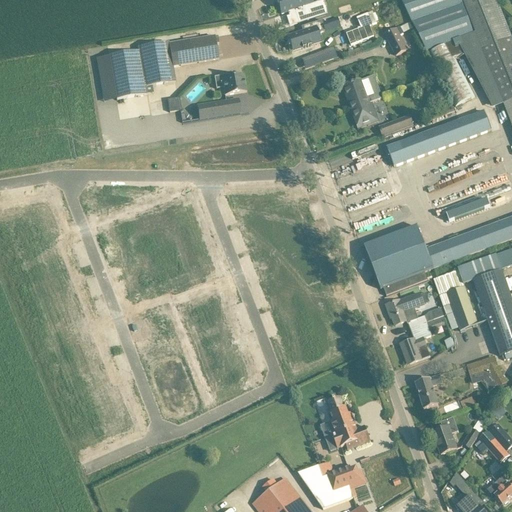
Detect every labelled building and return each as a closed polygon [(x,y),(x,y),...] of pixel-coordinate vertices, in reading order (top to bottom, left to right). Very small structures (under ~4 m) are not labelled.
[(277,0),(282,15),(285,14),(294,11),(298,23),(325,15),(321,3),(306,8),(303,0),(277,0)] [(417,228),(364,248),(381,291),(384,290),(387,297),(428,282),(425,273),(423,270),(427,268),(429,272),(511,240),(511,40),(496,0),(401,0),(410,17),(453,109),(475,99),(456,60),(464,55),(482,89),(495,83),(501,97),(504,106),(511,127),(511,219),(426,252),(417,228)] [(295,45),(288,49),(291,57),(329,44),(327,39),(340,36),(335,22),(292,38),(295,45)] [(400,29),(398,30),(398,29),(385,36),(396,58),(408,51),(401,36),(403,35),(400,29)] [(215,38),(205,39),(169,45),(169,43),(137,49),(137,53),(108,57),(116,101),(126,99),(145,96),(144,89),(175,83),(173,68),(219,60),(216,45),(219,44),(218,38),(215,38)] [(350,38),(315,57),(319,63),(355,45),(350,38)] [(421,73),(425,81),(432,77),(429,70),(421,73)] [(237,78),(236,74),(214,78),(216,89),(222,88),(224,97),(246,93),(243,77),(237,78)] [(378,86),(374,77),(360,82),(344,89),(352,112),(369,107),(372,106),(371,104),(383,100),(378,86)] [(176,98),(166,101),(169,113),(179,110),(176,98)] [(226,105),(210,108),(212,119),(228,116),(226,105)] [(359,129),(368,126),(378,122),(372,106),(369,107),(352,112),(359,129)] [(394,169),(492,132),(485,111),(386,149),(394,169)] [(383,139),(414,127),(410,117),(379,128),(383,139)] [(37,216),(28,219),(29,223),(35,237),(40,250),(47,247),(40,228),(55,222),(47,202),(37,205),(37,204),(33,206),(37,216)] [(185,203),(173,208),(179,224),(191,220),(189,215),(193,214),(191,207),(187,209),(185,203)] [(165,206),(159,209),(167,229),(179,224),(173,208),(167,210),(165,206)] [(154,215),(148,217),(154,233),(167,229),(159,209),(153,211),(154,215)] [(16,212),(6,216),(12,232),(15,238),(22,234),(25,241),(35,237),(29,223),(24,225),(18,212),(16,212)] [(0,242),(2,241),(0,236),(12,232),(6,216),(5,214),(0,215),(0,242)] [(141,215),(135,218),(142,238),(154,233),(148,217),(142,219),(141,215)] [(130,224),(124,226),(130,242),(142,238),(135,218),(129,220),(130,224)] [(299,220),(273,229),(276,237),(290,232),(294,244),(314,236),(309,223),(302,226),(299,220)] [(114,236),(109,237),(112,244),(116,243),(118,247),(130,242),(124,226),(112,230),(114,236)] [(51,248),(36,253),(39,263),(54,258),(51,248)] [(303,255),(280,264),(290,289),(304,283),(302,278),(326,269),(319,251),(304,257),(303,255)] [(215,257),(207,260),(212,276),(221,272),(215,257)] [(54,259),(40,264),(44,272),(58,267),(54,259)] [(207,260),(198,264),(203,279),(212,276),(207,260)] [(134,263),(120,268),(124,278),(138,273),(134,263)] [(198,264),(189,267),(194,282),(203,279),(198,264)] [(189,267),(180,271),(185,285),(194,282),(189,267)] [(58,268),(44,273),(47,281),(61,276),(58,268)] [(180,271),(170,274),(176,289),(185,285),(180,271)] [(500,357),(511,352),(511,299),(502,272),(473,282),(500,357)] [(138,273),(124,278),(127,288),(141,282),(138,273)] [(327,275),(290,290),(292,295),(307,289),(314,309),(337,301),(327,275)] [(64,276),(49,281),(52,290),(67,284),(64,276)] [(141,282),(127,288),(130,297),(145,292),(141,282)] [(68,285),(52,290),(55,300),(71,293),(68,285)] [(460,332),(478,326),(465,288),(446,295),(460,332)] [(145,292),(130,297),(135,310),(150,305),(145,292)] [(71,294),(55,300),(59,308),(74,302),(71,294)] [(408,323),(408,324),(410,331),(427,324),(425,318),(419,320),(415,311),(425,307),(421,295),(400,303),(400,302),(387,307),(390,317),(392,317),(395,327),(408,323)] [(74,303),(59,309),(63,320),(78,314),(74,303)] [(441,309),(429,314),(432,322),(435,321),(444,318),(444,317),(441,309)] [(344,313),(307,327),(310,335),(325,329),(330,345),(352,337),(344,313)] [(206,314),(188,321),(191,329),(209,322),(206,314)] [(80,318),(66,324),(69,333),(84,327),(80,318)] [(430,358),(424,340),(432,337),(430,333),(438,330),(435,321),(432,322),(427,324),(410,331),(414,341),(401,346),(404,356),(406,355),(410,366),(430,358)] [(209,322),(191,329),(194,337),(212,330),(209,322)] [(84,328),(70,333),(74,342),(88,338),(84,328)] [(212,330),(194,337),(197,344),(215,337),(212,330)] [(215,337),(197,344),(199,352),(218,345),(215,337)] [(87,338),(73,342),(77,352),(90,348),(87,338)] [(447,351),(455,347),(452,339),(445,342),(447,351)] [(218,345),(199,352),(202,359),(221,352),(218,345)] [(90,348),(77,353),(82,362),(95,357),(90,348)] [(221,352),(202,359),(205,367),(224,360),(221,352)] [(95,358),(81,363),(85,373),(98,368),(95,358)] [(224,360),(205,367),(208,375),(227,368),(224,360)] [(494,360),(468,369),(471,379),(489,373),(499,391),(504,396),(509,390),(507,387),(498,370),(494,360)] [(227,368),(208,375),(211,382),(230,375),(227,368)] [(98,369),(86,374),(88,383),(102,378),(98,369)] [(230,375),(211,382),(214,390),(233,383),(230,375)] [(424,410),(439,406),(433,387),(443,384),(440,377),(416,384),(424,410)] [(102,379),(89,384),(93,393),(106,388),(102,379)] [(233,383),(214,390),(217,399),(236,392),(233,383)] [(332,401),(328,403),(332,414),(330,415),(333,422),(331,423),(336,436),(333,437),(334,440),(338,451),(344,448),(346,447),(348,451),(371,443),(365,428),(357,431),(351,416),(349,416),(346,409),(344,410),(340,398),(338,399),(336,400),(335,399),(332,400),(332,401)] [(464,411),(475,407),(472,399),(461,403),(464,411)] [(124,401),(101,411),(105,419),(112,416),(116,429),(122,426),(124,432),(133,429),(128,416),(130,415),(124,401)] [(97,428),(88,432),(93,447),(104,443),(101,437),(108,434),(101,418),(94,420),(97,428)] [(441,456),(451,453),(456,451),(451,436),(458,433),(453,419),(441,424),(443,431),(433,434),(441,456)] [(483,430),(486,425),(480,420),(473,430),(462,446),(470,451),(471,449),(483,430)] [(506,452),(511,446),(511,441),(498,426),(490,433),(506,452)] [(76,428),(67,432),(73,447),(81,444),(85,450),(93,447),(88,432),(79,436),(76,428)] [(480,442),(475,446),(483,456),(489,451),(489,452),(501,465),(509,458),(489,434),(488,433),(479,441),(480,442)] [(318,467),(298,475),(323,511),(353,500),(350,491),(366,485),(361,471),(352,475),(350,469),(322,479),(318,467)] [(457,474),(450,485),(453,489),(456,487),(467,499),(459,507),(463,511),(482,511),(479,509),(484,505),(469,488),(457,474)] [(399,479),(393,482),(395,487),(401,485),(399,479)] [(508,485),(502,479),(487,492),(493,499),(495,498),(502,506),(504,505),(505,506),(508,503),(508,502),(511,497),(511,488),(508,485)] [(310,511),(292,489),(285,480),(253,505),(258,511),(310,511)]
